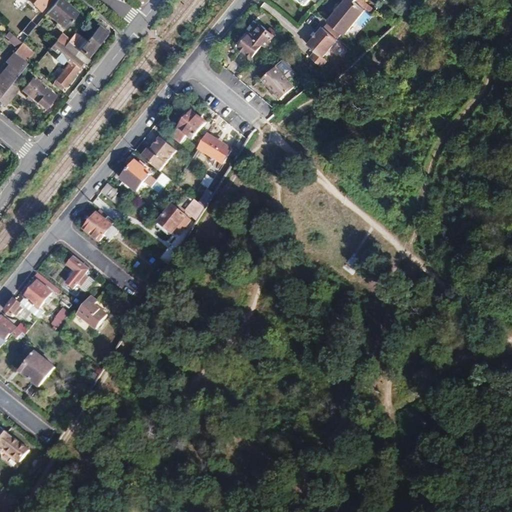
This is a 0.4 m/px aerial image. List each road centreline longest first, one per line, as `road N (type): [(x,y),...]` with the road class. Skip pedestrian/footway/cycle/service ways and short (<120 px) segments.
road 1 (track): [(263,124),(511,348)]
road 2 (residential): [(57,226),(189,64)]
road 3 (residential): [(139,24),(35,156)]
